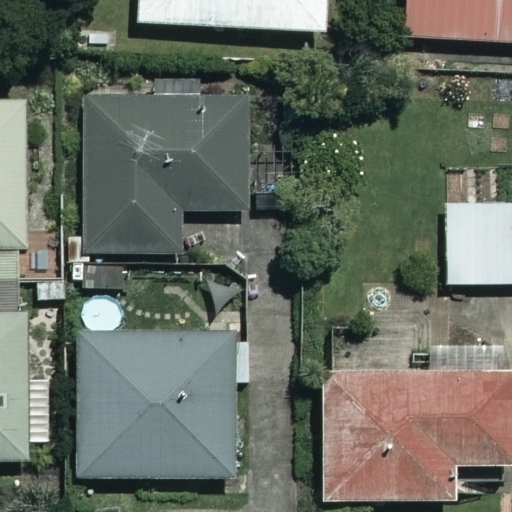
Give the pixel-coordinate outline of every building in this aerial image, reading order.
[(337,0),(141,0),(140,27),(335,37),(337,0)] [(511,0),(415,0),(413,41),(511,47),(511,0)] [(255,215),(255,101),(91,101),(91,264),(187,264),(187,215),(255,215)] [(32,107),(0,107),(0,464),(53,464),(51,312),(34,312),(32,107)] [(511,206),(451,208),(453,289),(511,287),(511,206)] [(244,340),(80,339),(79,481),(243,483),(244,340)] [(511,377),(327,380),(329,508),(461,506),(461,470),(511,469),(511,377)]
